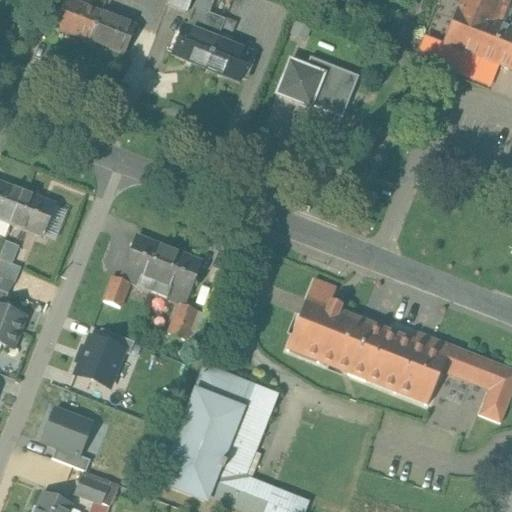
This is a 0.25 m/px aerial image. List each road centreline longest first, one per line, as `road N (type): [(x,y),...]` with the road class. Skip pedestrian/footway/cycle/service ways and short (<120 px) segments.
road 1 (residential): [(511,314),(118,159)]
road 2 (unclassified): [(0,461),(118,159)]
road 3 (residential): [(118,159),(0,113)]
